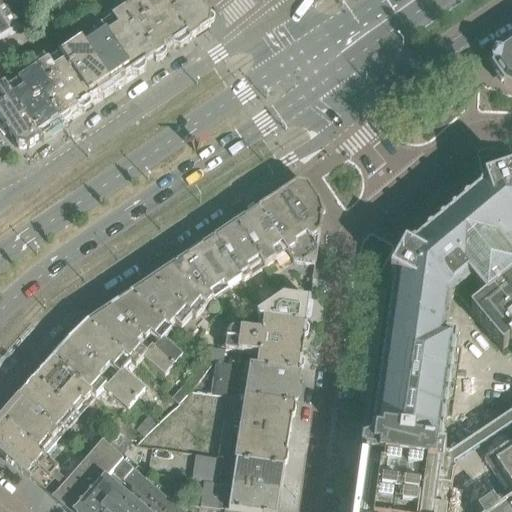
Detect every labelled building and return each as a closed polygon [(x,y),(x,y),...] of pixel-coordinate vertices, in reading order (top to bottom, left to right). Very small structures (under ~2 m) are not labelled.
[(18,24),(2,0),(0,0),(0,64),(29,44),(21,30),(10,39),(6,33),(18,24)] [(189,44),(159,0),(145,0),(134,8),(152,33),(140,41),(154,62),(155,64),(160,63),(163,61),(166,58),(167,56),(165,54),(173,49),(179,50),(189,44)] [(210,19),(191,0),(159,0),(189,44),(210,30),(210,19)] [(154,62),(140,41),(152,33),(134,8),(97,32),(128,79),(131,77),(138,77),(138,78),(145,73),(146,67),(154,62)] [(70,28),(81,20),(76,14),(66,21),(70,28)] [(128,79),(97,32),(63,55),(94,102),(98,99),(103,100),(103,101),(125,87),(124,86),(125,81),(128,79)] [(511,80),(511,54),(507,48),(494,57),(492,67),(504,86),(511,80)] [(94,102),(63,55),(39,71),(56,96),(44,105),(59,126),(60,128),(61,127),(65,126),(69,124),(71,120),(70,118),(77,113),(83,114),(91,109),(90,109),(91,104),(94,102)] [(59,126),(44,105),(56,96),(39,71),(7,92),(42,142),(51,136),(52,130),(59,126)] [(42,142),(7,92),(0,81),(0,124),(16,149),(28,151),(42,142)] [(511,511),(511,263),(506,257),(511,252),(511,176),(484,186),(485,189),(408,253),(405,252),(390,278),(393,280),(383,354),(370,445),(368,445),(368,448),(362,450),(361,457),(366,461),(366,463),(368,463),(361,511),(511,511)] [(310,303),(322,220),(320,209),(307,191),(297,189),(259,214),(286,257),(293,267),(294,266),(297,267),(292,301),(310,303)] [(286,257),(259,214),(236,229),(265,271),(286,257)] [(265,271),(236,229),(214,244),(242,283),(243,285),(265,271)] [(242,283),(214,244),(176,270),(209,299),(224,289),(227,293),(242,283)] [(213,302),(209,299),(176,270),(133,298),(169,332),(174,326),(181,332),(192,320),(195,322),(213,302)] [(164,343),(172,334),(169,332),(133,298),(111,313),(142,343),(145,345),(150,338),(159,346),(154,352),(173,370),(182,359),(164,343)] [(306,328),(310,303),(292,301),(284,299),(257,317),(260,321),(264,322),(306,328)] [(137,349),(142,343),(111,313),(88,328),(130,366),(136,371),(143,362),(165,379),(173,370),(154,352),(152,350),(146,357),(137,349)] [(299,378),(302,352),(306,328),(264,322),(262,335),(231,331),(228,334),(225,353),(259,358),(257,371),(299,378)] [(123,374),(130,366),(88,328),(69,346),(135,404),(145,394),(123,374)] [(135,404),(69,346),(53,365),(95,402),(103,393),(127,414),(135,404)] [(224,365),(225,353),(205,350),(204,363),(224,365)] [(62,441),(95,402),(53,365),(36,384),(20,403),(62,441)] [(294,410),(299,378),(257,371),(244,369),(244,371),(239,401),(294,410)] [(178,408),(190,394),(184,388),(172,402),(178,408)] [(289,440),(294,410),(239,401),(228,399),(217,462),(284,473),(289,440)] [(45,460),(61,441),(62,441),(20,403),(19,404),(18,405),(0,425),(0,456),(45,494),(54,485),(62,492),(67,487),(59,480),(60,479),(59,479),(62,476),(58,473),(45,460)] [(143,441),(155,427),(148,420),(135,434),(143,441)] [(65,511),(80,511),(122,464),(103,447),(67,487),(62,492),(54,502),(65,511)] [(280,498),(284,473),(217,462),(196,459),(192,483),(217,487),(217,488),(229,490),(280,498)] [(130,511),(151,488),(133,472),(132,472),(122,464),(80,511),(130,511)] [(177,511),(178,511),(160,496),(151,488),(130,511),(177,511)] [(277,511),(280,498),(229,490),(224,511),(277,511)]
